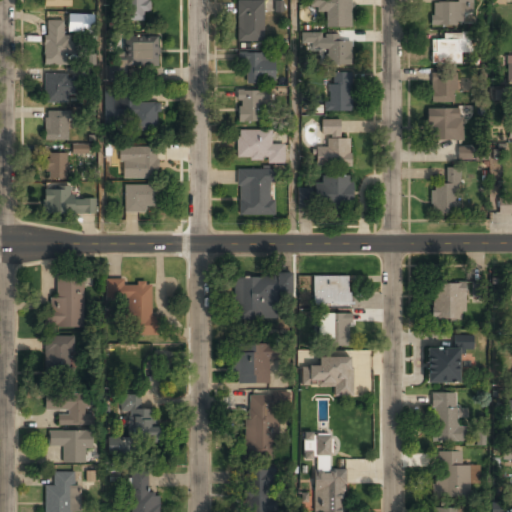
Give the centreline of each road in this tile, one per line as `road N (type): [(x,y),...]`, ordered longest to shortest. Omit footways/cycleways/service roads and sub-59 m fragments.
road 1 (residential): [(6,0),(7,511)]
road 2 (residential): [(198,0),(199,511)]
road 3 (tertiary): [(0,244),(511,244)]
road 4 (residential): [(392,0),(392,511)]
